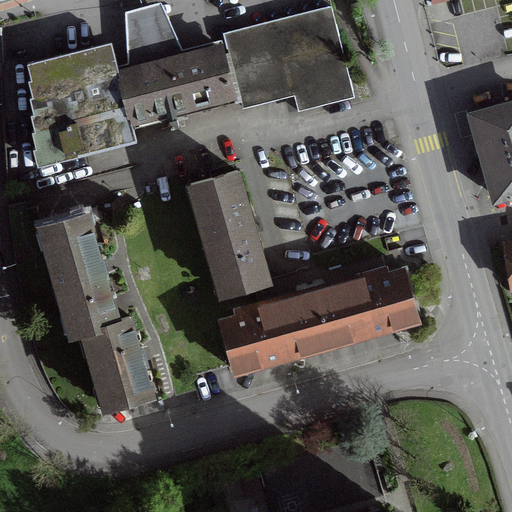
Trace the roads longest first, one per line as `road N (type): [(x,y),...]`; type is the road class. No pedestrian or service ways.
road 1 (residential): [(488,351),(102,451)]
road 2 (residential): [(0,320),(8,357),(40,422),(74,445),(102,451)]
road 3 (residential): [(418,98),(457,238)]
